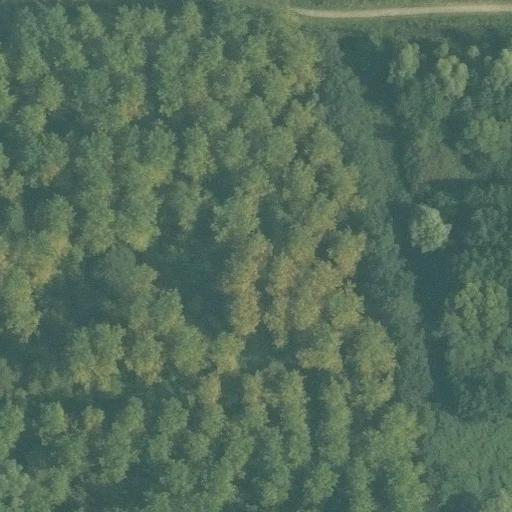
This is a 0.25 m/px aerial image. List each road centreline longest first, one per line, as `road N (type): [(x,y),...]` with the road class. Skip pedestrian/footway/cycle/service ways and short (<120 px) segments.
road 1 (track): [(451,437),(323,19)]
road 2 (track): [(270,0),(323,19),(511,9)]
road 3 (track): [(495,436),(451,437),(470,511)]
